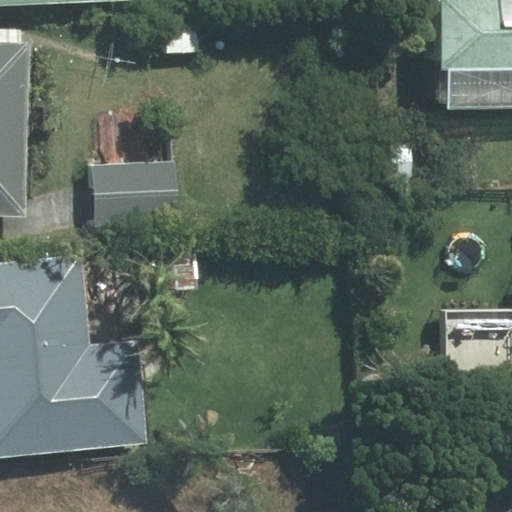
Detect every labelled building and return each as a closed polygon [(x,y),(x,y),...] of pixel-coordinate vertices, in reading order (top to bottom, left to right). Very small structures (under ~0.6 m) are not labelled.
[(511,0),(401,0),(403,73),(410,73),(411,113),(511,111),(511,0)] [(0,218),(5,219),(11,46),(0,45),(0,218)] [(165,224),(162,164),(76,167),(79,228),(165,224)] [(186,236),(135,236),(135,289),(187,289),(186,236)] [(72,347),(64,257),(0,263),(0,456),(133,445),(124,342),(72,347)] [(93,511),(94,499),(0,496),(0,511),(93,511)]
